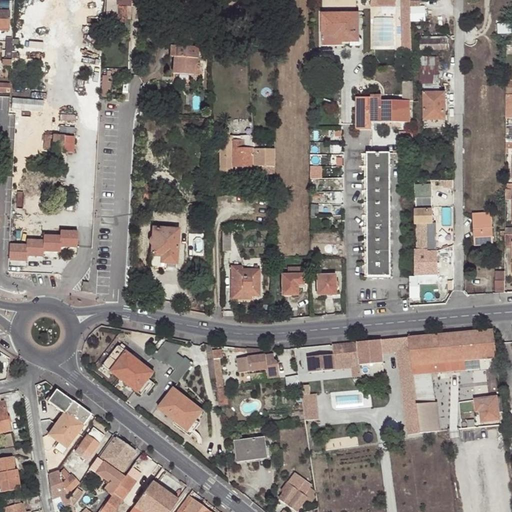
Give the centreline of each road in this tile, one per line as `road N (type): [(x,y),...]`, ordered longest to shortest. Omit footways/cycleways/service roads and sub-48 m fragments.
road 1 (residential): [(456,0),(457,316)]
road 2 (residential): [(345,70),(349,325)]
road 3 (secondary): [(118,310),(222,330),(349,325)]
road 4 (tertiary): [(78,381),(244,511)]
road 5 (residential): [(127,114),(118,310)]
road 6 (unknown): [(498,511),(487,441),(468,448),(470,511)]
road 7 (unknown): [(222,330),(216,221),(230,208),(250,209)]
road 8 (unknown): [(327,413),(365,408),(374,415),(394,511)]
road 9 (unknown): [(47,308),(47,290),(66,285),(76,266),(79,188)]
road 10 (residential): [(24,383),(48,511)]
